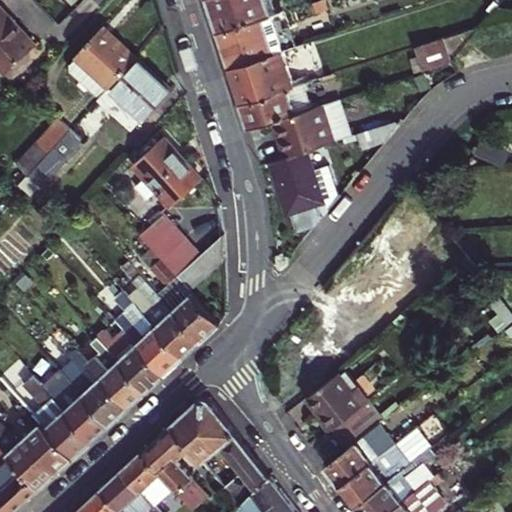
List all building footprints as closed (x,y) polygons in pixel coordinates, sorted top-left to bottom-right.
[(266,0),(207,0),(212,14),(218,32),(271,15),(266,0)] [(0,65),(7,72),(35,46),(16,24),(0,5),(0,65)] [(271,15),(218,32),(224,50),(229,68),(284,49),(292,47),(281,12),(271,15)] [(72,70),(101,98),(140,56),(124,40),(108,25),(72,64),(72,70)] [(444,37),(416,46),(423,70),(451,61),(444,37)] [(284,49),(229,68),(235,85),(241,103),(297,85),(284,49)] [(140,56),(101,98),(135,129),(144,120),(145,121),(175,88),(157,72),(140,56)] [(423,73),(416,76),(421,91),(429,89),(423,73)] [(274,119),(319,106),(310,80),(297,85),(241,103),(245,115),(250,127),(274,119)] [(317,147),(339,140),(354,136),(355,135),(343,97),(324,104),(319,106),(274,119),(279,138),(285,156),(317,147)] [(25,158),(37,169),(73,129),(61,118),(25,158)] [(396,128),(395,123),(355,135),(354,136),(339,140),(341,145),(355,141),(357,147),(388,138),(396,128)] [(50,181),(87,141),(73,129),(37,169),(50,181)] [(170,136),(136,167),(174,209),(208,178),(187,156),(170,136)] [(508,148),(484,138),(478,152),(502,162),(508,148)] [(315,227),(333,205),(345,190),(336,160),(322,165),(317,147),(285,156),(270,161),(278,187),(286,214),(290,212),(296,231),(315,227)] [(433,178),(425,171),(416,182),(423,189),(433,178)] [(167,219),(146,237),(157,247),(182,274),(202,255),(167,219)] [(381,312),(392,322),(466,252),(449,230),(442,222),(414,251),(418,254),(414,258),(411,255),(406,261),(409,264),(371,302),(381,312)] [(189,282),(197,290),(229,258),(228,238),(228,231),(202,255),(182,274),(189,282)] [(182,274),(157,247),(146,257),(172,286),(164,293),(170,300),(189,282),(182,274)] [(350,291),(362,303),(387,278),(362,254),(337,279),(350,291)] [(195,345),(204,337),(178,308),(170,300),(164,293),(138,265),(129,273),(142,287),(132,296),(147,312),(144,315),(148,319),(151,316),(186,354),(195,345)] [(189,282),(170,300),(178,308),(197,290),(189,282)] [(129,329),(168,370),(177,362),(186,354),(151,316),(148,319),(144,315),(147,312),(132,296),(125,289),(117,296),(136,315),(125,326),(129,329)] [(178,308),(204,337),(214,328),(224,320),(212,307),(198,292),(197,290),(178,308)] [(159,379),(168,370),(129,329),(118,339),(109,330),(102,337),(111,346),(108,349),(111,353),(114,350),(150,387),(159,379)] [(97,366),(132,403),(141,395),(150,387),(114,350),(111,353),(108,349),(111,346),(102,337),(95,344),(104,353),(94,363),(97,366)] [(97,366),(79,383),(114,420),(123,412),(132,403),(97,366)] [(323,423),(328,430),(334,426),(369,399),(359,386),(353,390),(340,373),(308,397),(320,413),(317,415),(323,423)] [(53,392),(96,437),(105,428),(114,420),(79,383),(76,386),(73,382),(76,379),(71,375),(53,392)] [(86,446),(96,437),(53,392),(39,376),(29,386),(49,406),(39,415),(43,420),(76,455),(86,446)] [(0,379),(0,404),(2,406),(17,392),(3,377),(0,379)] [(210,398),(201,398),(172,424),(191,448),(202,462),(218,449),(224,456),(232,453),(244,469),(224,487),(241,505),(271,476),(210,398)] [(369,399),(334,426),(341,436),(349,446),(381,422),(385,419),(369,399)] [(8,413),(2,406),(0,404),(0,439),(44,484),(60,469),(76,455),(43,420),(21,442),(0,420),(8,413)] [(349,446),(326,464),(334,474),(342,484),(396,442),(381,422),(349,446)] [(191,448),(172,424),(160,435),(179,459),(191,448)] [(357,504),(432,447),(436,444),(420,424),(396,442),(342,484),(349,494),(357,504)] [(179,459),(160,435),(152,443),(144,450),(174,485),(181,493),(190,504),(206,488),(179,459)] [(0,487),(19,507),(25,501),(44,484),(0,439),(0,487)] [(437,453),(432,447),(357,504),(362,511),(388,511),(417,489),(407,476),(426,461),(437,453)] [(174,485),(144,450),(133,460),(122,470),(155,503),(174,485)] [(426,461),(407,476),(417,489),(436,475),(426,461)] [(155,503),(122,470),(111,480),(100,490),(123,511),(144,511),(155,503)] [(436,475),(417,489),(388,511),(434,511),(448,502),(435,486),(444,479),(439,473),(436,475)] [(298,511),(285,495),(271,476),(241,505),(234,511),(298,511)] [(0,487),(0,511),(13,511),(19,507),(0,487)] [(123,511),(100,490),(80,508),(76,511),(123,511)]
